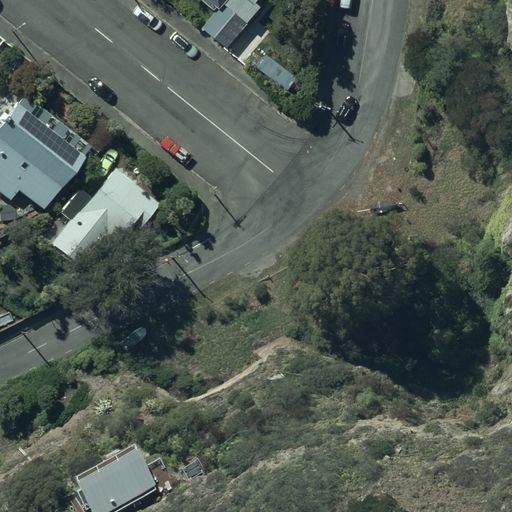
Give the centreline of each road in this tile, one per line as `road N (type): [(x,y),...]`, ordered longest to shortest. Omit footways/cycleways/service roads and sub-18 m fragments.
road 1 (residential): [(0,367),(234,247),(299,194)]
road 2 (residential): [(58,0),(299,194)]
road 3 (residential): [(299,194),(346,133),(372,0)]
